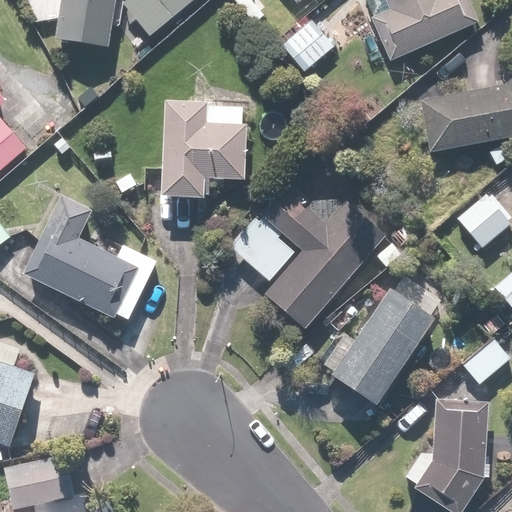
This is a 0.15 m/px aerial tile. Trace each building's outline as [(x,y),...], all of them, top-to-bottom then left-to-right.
[(65,0),(61,40),(113,47),(118,0),(65,0)] [(127,0),(123,3),(149,37),(194,0),(127,0)] [(385,0),(390,12),(372,19),(390,61),(481,23),(471,0),(385,0)] [(312,19),(282,45),(306,72),(336,46),(312,19)] [(434,151),(511,136),(511,79),(503,86),(424,101),(434,151)] [(0,89),(0,109),(10,102),(0,89)] [(251,126),(245,126),(246,103),(169,100),(165,196),(208,198),(209,180),(248,181),(251,126)] [(21,121),(11,129),(1,117),(0,118),(0,173),(29,149),(38,141),(21,121)] [(349,200),(329,223),(288,187),(234,248),(274,284),(267,291),(308,327),(390,236),(349,200)] [(511,222),(486,194),(458,220),(483,249),(511,223),(511,222)] [(120,257),(82,238),(96,210),(66,195),(51,225),(26,274),(114,318),(117,313),(130,320),(160,261),(126,245),(120,257)] [(0,246),(12,238),(0,221),(0,246)] [(511,272),(496,287),(511,306),(511,272)] [(404,273),(336,374),(380,403),(448,303),(404,273)] [(511,356),(494,338),(464,367),(482,386),(511,357),(511,356)] [(0,442),(13,448),(39,373),(17,365),(24,348),(0,339),(0,442)] [(436,458),(426,451),(407,478),(457,511),(463,511),(489,475),(491,401),(438,399),(436,458)] [(8,476),(14,509),(76,498),(70,465),(8,476)] [(120,511),(112,501),(98,511),(120,511)]
